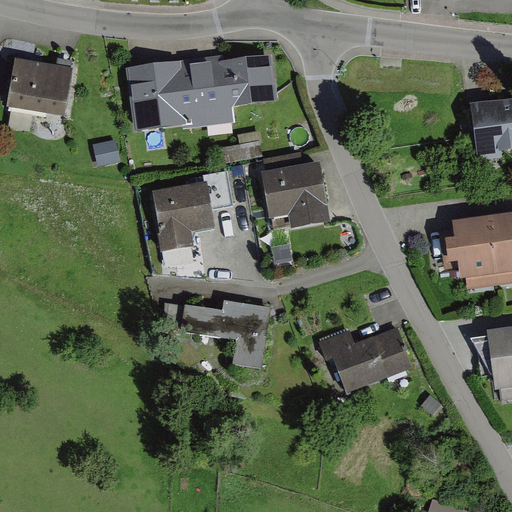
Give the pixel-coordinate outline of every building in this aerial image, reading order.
[(186,64),(122,69),(127,136),(229,127),(227,107),(269,103),(265,64),(187,70),(186,64)] [(68,77),(0,65),(0,105),(61,116),(68,77)] [(454,136),(460,90),(366,78),(360,125),(454,136)] [(502,155),(511,154),(511,102),(471,107),(478,164),(503,161),(502,155)] [(320,167),(262,178),(270,222),(289,219),(292,235),(331,227),(328,212),(329,211),(320,167)] [(195,252),(192,237),(216,233),(208,187),(153,197),(160,239),(158,239),(162,258),(195,252)] [(511,219),(491,222),(500,289),(511,287),(511,219)] [(467,293),(500,289),(491,222),(453,227),(453,234),(440,236),(445,275),(459,273),(461,285),(466,285),(467,293)] [(210,323),(185,319),(182,339),(226,346),(223,370),(258,375),(266,317),(212,309),(210,323)] [(347,336),(314,347),(330,397),(407,372),(394,333),(350,347),(347,336)] [(511,338),(480,341),(485,398),(511,395),(511,338)] [(478,511),(435,501),(432,511),(478,511)]
